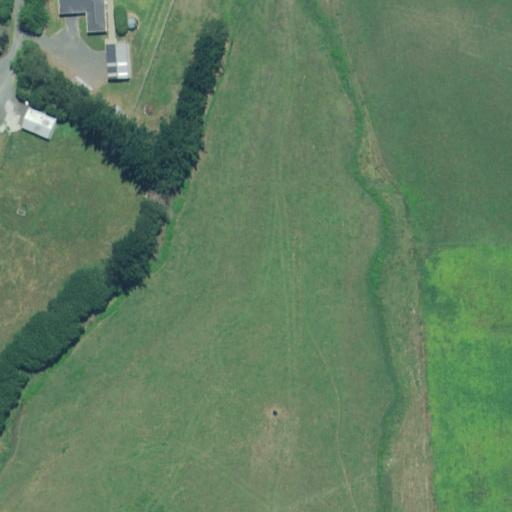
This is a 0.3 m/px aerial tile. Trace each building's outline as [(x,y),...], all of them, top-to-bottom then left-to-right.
[(62,0),(63,15),(90,14),(90,33),(111,32),(109,0),(62,0)] [(135,12),(122,14),(125,29),(137,27),(135,12)] [(93,88),(79,77),(71,87),(85,98),(93,88)] [(60,121),(32,109),(24,128),(52,140),(60,121)] [(139,134),(145,128),(131,116),(124,123),(133,131),(134,129),(139,134)]
